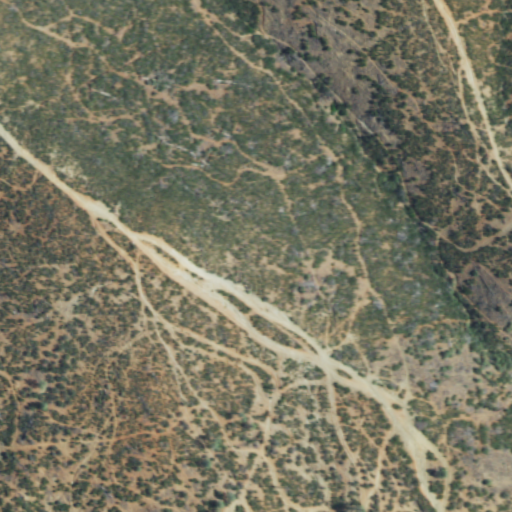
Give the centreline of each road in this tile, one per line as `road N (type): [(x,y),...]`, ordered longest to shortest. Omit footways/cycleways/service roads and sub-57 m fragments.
road 1 (track): [(432,511),(415,495),(347,348),(241,294),(0,109)]
road 2 (track): [(429,0),(511,212)]
